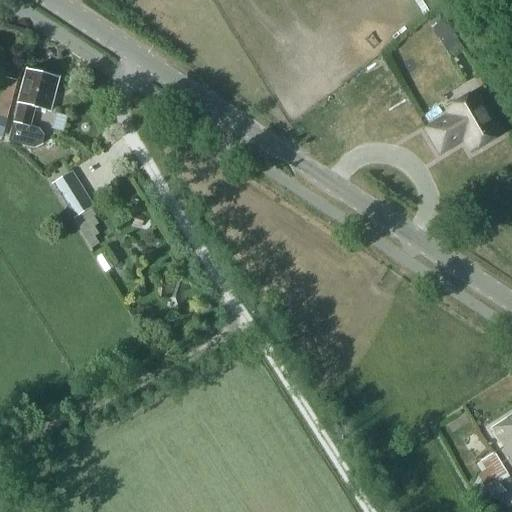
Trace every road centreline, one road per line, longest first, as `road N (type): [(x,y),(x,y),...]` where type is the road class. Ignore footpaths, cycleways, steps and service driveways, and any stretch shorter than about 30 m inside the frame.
road 1 (residential): [(365,511),(122,123),(117,103),(137,61)]
road 2 (tertiary): [(511,309),(137,61)]
